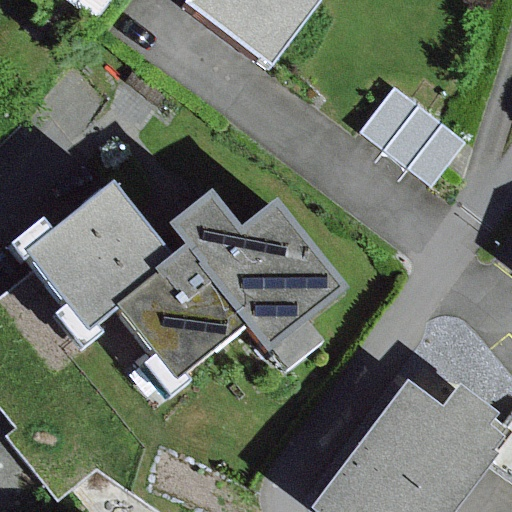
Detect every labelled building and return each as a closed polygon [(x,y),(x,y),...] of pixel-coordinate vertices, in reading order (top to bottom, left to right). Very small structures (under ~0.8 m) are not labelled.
[(59,34),(13,0),(0,0),(0,83),(14,94),(59,34)] [(324,0),(190,0),(181,13),(269,75),(324,0)] [(467,144),(394,91),(358,137),(432,191),(467,144)] [(113,186),(25,255),(89,335),(118,311),(175,382),(246,330),(266,358),(268,356),(285,376),(323,344),(307,325),(348,291),(276,201),(240,229),(211,193),(167,227),(183,248),(170,257),(113,186)] [(441,409),(406,382),(302,511),(458,511),(496,463),(511,474),(511,423),(508,429),(495,421),(499,417),(458,385),(441,409)]
